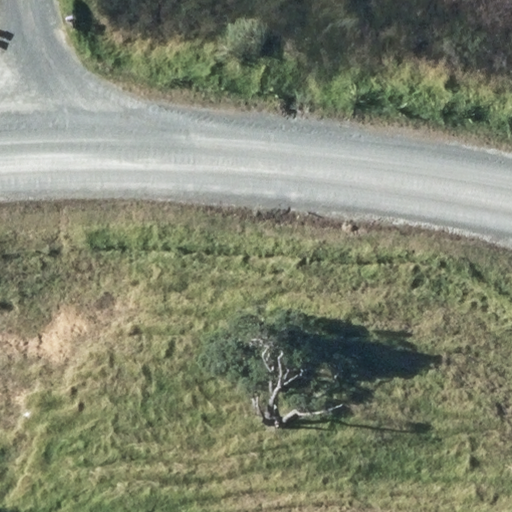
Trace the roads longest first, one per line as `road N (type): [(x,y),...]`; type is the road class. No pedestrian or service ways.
road 1 (unclassified): [(511,203),(202,163),(2,166)]
road 2 (unclassified): [(2,166),(23,0)]
